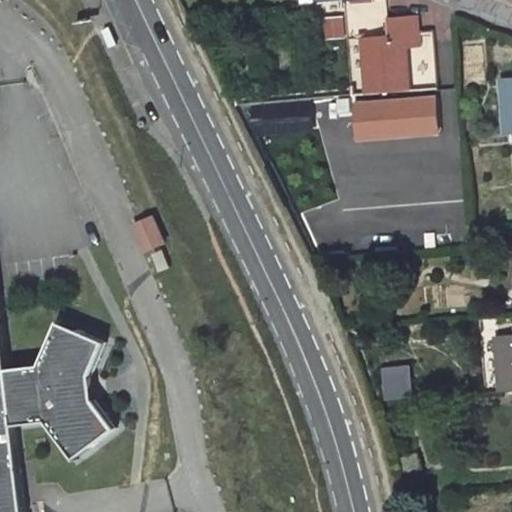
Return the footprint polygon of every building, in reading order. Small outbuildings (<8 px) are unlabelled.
[(418,17),(392,17),(393,38),(364,41),(367,97),(409,94),(406,53),(421,51),(418,17)] [(504,136),(511,135),(511,76),(498,78),(504,136)] [(445,133),(443,95),(358,101),(361,138),(445,133)] [(138,229),(148,254),(171,243),(161,218),(138,229)] [(164,253),(154,257),(162,274),(172,270),(164,253)] [(81,465),(80,464),(121,434),(100,405),(97,380),(110,347),(64,328),(64,326),(63,326),(45,371),(12,375),(0,273),(0,511),(28,511),(19,431),(51,427),(80,466),(81,465)] [(511,333),(494,335),(498,391),(511,389),(511,333)] [(386,365),(386,397),(416,398),(416,365),(386,365)]
